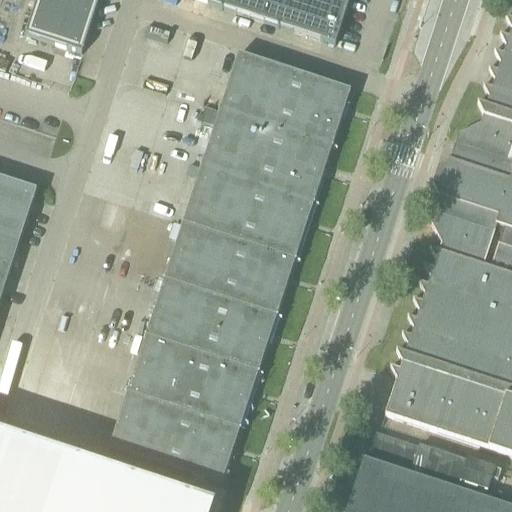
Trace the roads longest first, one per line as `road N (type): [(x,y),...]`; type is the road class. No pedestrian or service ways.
road 1 (tertiary): [(292,511),(456,0)]
road 2 (unclassified): [(133,0),(92,121),(0,92)]
road 3 (unknown): [(511,481),(336,429)]
